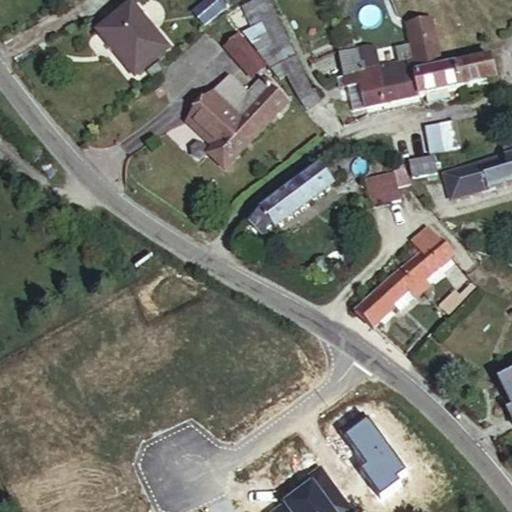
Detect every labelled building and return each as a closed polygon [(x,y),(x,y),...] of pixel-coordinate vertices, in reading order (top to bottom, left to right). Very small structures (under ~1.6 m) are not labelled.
[(192,0),(179,11),(189,22),(210,1),(209,0),(192,0)] [(210,1),(189,22),(197,31),(219,10),(210,1)] [(127,8),(94,36),(132,81),(165,52),(127,8)] [(412,62),(411,62),(414,74),(445,68),(444,63),(436,65),(428,22),(405,26),(412,62)] [(313,97),(311,98),(275,26),(261,32),(303,111),(316,104),(313,97)] [(231,44),(221,54),(250,82),(258,72),(231,44)] [(349,110),(379,104),(372,71),(368,70),(365,68),(360,64),(357,58),(355,52),(353,52),(352,45),(337,48),(342,76),(345,87),(349,110)] [(368,70),(372,71),(375,70),(372,55),(357,58),(360,64),(365,68),(368,70)] [(474,57),(451,62),(452,67),(458,88),(493,79),(486,59),(475,62),(474,57)] [(414,80),(419,97),(458,88),(452,67),(445,68),(414,74),(411,62),(391,67),(397,82),(414,80)] [(158,65),(145,76),(150,82),(163,70),(158,65)] [(372,71),(379,104),(419,97),(414,80),(397,82),(391,67),(372,71)] [(345,87),(342,76),(335,78),(337,88),(345,87)] [(224,82),(187,122),(203,139),(197,145),(194,150),(207,166),(218,176),(281,109),(256,85),(242,99),(224,82)] [(203,139),(187,122),(181,128),(197,145),(203,139)] [(450,122),(421,128),(427,152),(455,146),(450,122)] [(444,175),(450,202),(511,184),(511,139),(497,144),(501,160),(444,175)] [(410,165),(413,180),(438,175),(434,159),(410,165)] [(398,168),(384,172),(391,195),(405,192),(398,168)] [(317,171),(293,192),(308,210),(331,189),(317,171)] [(370,176),(376,199),(391,195),(384,172),(370,176)] [(308,210),(293,192),(261,218),(252,226),(262,242),(272,234),(275,236),(308,210)] [(416,253),(398,273),(414,288),(448,256),(423,230),(408,242),(416,253)] [(398,273),(357,313),(372,330),(413,291),(414,288),(398,273)] [(511,370),(498,377),(511,405),(511,370)]
